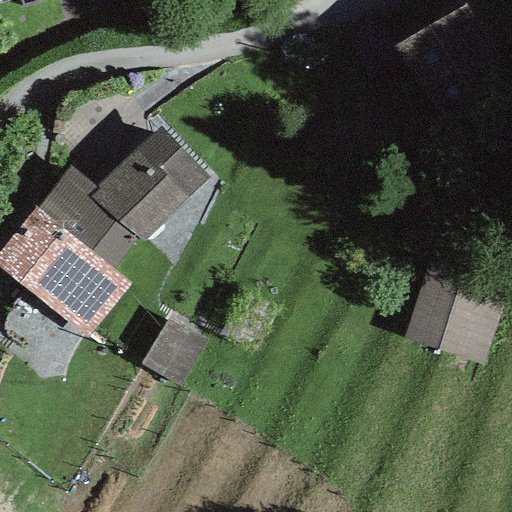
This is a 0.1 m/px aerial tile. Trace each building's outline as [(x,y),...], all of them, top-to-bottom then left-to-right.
[(466,2),(392,46),(429,109),(504,65),(466,2)] [(96,187),(98,189),(90,199),(137,237),(141,241),(208,178),(160,128),(96,187)] [(96,187),(71,167),(37,209),(34,207),(0,248),(0,265),(87,336),(130,283),(112,269),(137,237),(90,199),(98,189),(96,187)] [(436,351),(460,272),(425,261),(401,341),(436,351)] [(483,365),(507,286),(460,272),(436,351),(483,365)] [(181,388),(207,340),(165,317),(139,366),(181,388)]
